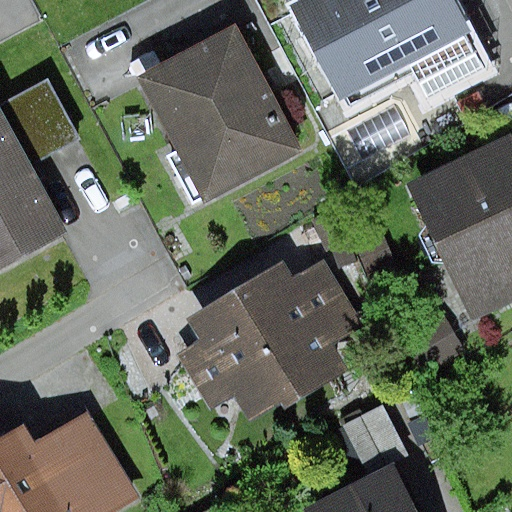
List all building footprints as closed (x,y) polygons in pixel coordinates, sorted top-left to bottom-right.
[(457,0),(311,0),(291,11),(344,106),(410,69),(431,106),(496,70),(457,0)] [(232,32),(142,82),(205,194),(295,144),(232,32)] [(43,85),(0,109),(0,272),(62,237),(24,172),(76,142),(43,85)] [(511,184),(495,151),(412,192),(476,318),(510,301),(499,281),(511,274),(511,184)] [(264,284),(198,324),(213,347),(172,371),(215,441),(332,370),(319,349),(361,323),(331,275),(278,307),(264,284)] [(29,435),(0,452),(0,511),(88,511),(124,491),(86,428),(41,454),(29,435)] [(420,511),(397,465),(308,509),(309,511),(420,511)]
